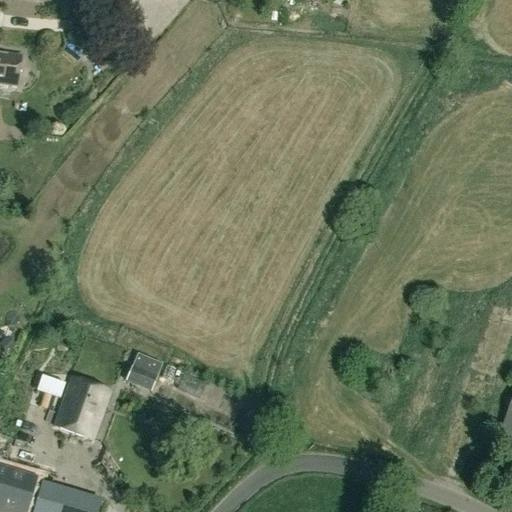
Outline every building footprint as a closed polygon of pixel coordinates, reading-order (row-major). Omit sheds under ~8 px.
[(0,86),(16,89),(20,56),(0,53),(0,86)] [(149,393),(156,377),(161,365),(136,355),(132,367),(131,367),(124,383),(149,393)] [(0,384),(9,366),(0,362),(0,384)] [(107,392),(69,379),(53,427),(91,440),(107,392)] [(511,400),(498,438),(511,442),(511,400)] [(0,511),(8,511),(18,477),(0,471),(0,511)] [(97,511),(102,500),(35,482),(25,511),(97,511)]
